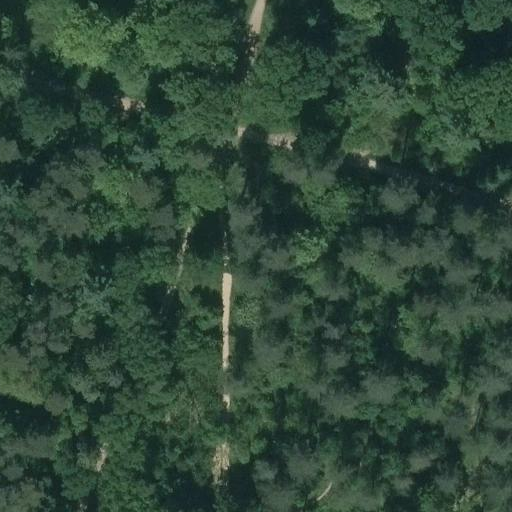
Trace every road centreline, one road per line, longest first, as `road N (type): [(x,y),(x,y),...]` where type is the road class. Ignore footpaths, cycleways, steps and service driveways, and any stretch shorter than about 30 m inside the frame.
road 1 (track): [(223,511),(218,129)]
road 2 (track): [(80,511),(161,318),(184,238),(214,196)]
road 3 (track): [(218,129),(511,209)]
road 4 (track): [(0,78),(218,129)]
road 5 (track): [(218,129),(267,0)]
